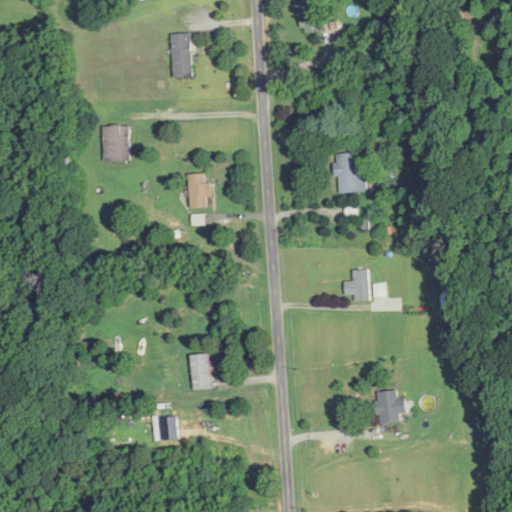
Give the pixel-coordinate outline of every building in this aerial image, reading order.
[(322,0),(302,0),(306,33),(325,31),(322,0)] [(193,78),(193,33),(175,33),(175,78),(193,78)] [(132,125),(105,125),(105,162),(132,162),(132,125)] [(341,176),(341,193),(369,192),(368,173),(358,173),(357,154),(337,155),(338,176),(341,176)] [(191,208),(211,208),(210,174),(190,174),(191,208)] [(346,281),(346,294),(357,294),(357,300),(371,300),(371,270),(355,270),(355,281),(346,281)] [(444,292),(444,307),(462,307),(462,292),(444,292)] [(213,354),(194,354),(194,389),(213,389),(213,354)] [(400,399),(399,391),(378,392),(380,423),(402,422),(401,413),(409,413),(408,398),(400,399)]
